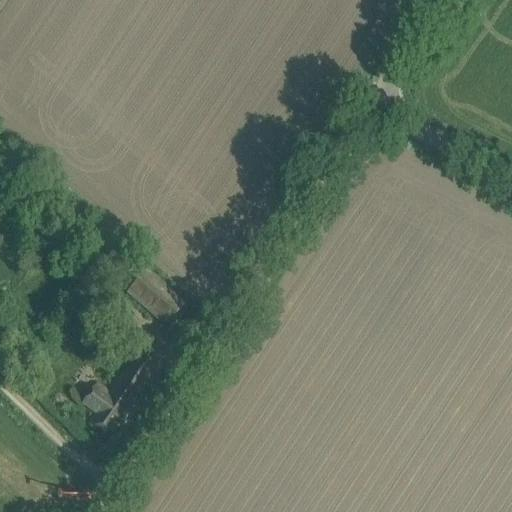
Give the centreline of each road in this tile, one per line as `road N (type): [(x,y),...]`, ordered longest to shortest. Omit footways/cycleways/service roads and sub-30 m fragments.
road 1 (unclassified): [(511,176),(370,102),(440,0)]
road 2 (unclassified): [(0,372),(118,482)]
